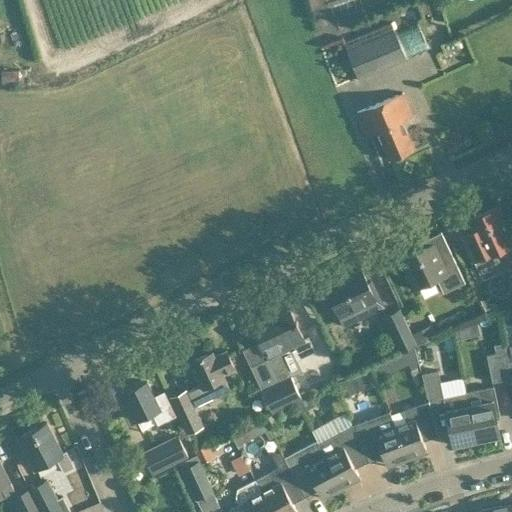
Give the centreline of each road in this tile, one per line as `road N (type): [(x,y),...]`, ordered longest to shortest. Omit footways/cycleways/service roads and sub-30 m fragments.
road 1 (residential): [(65,365),(511,155)]
road 2 (residential): [(128,511),(65,365)]
road 3 (residential): [(511,463),(363,511)]
